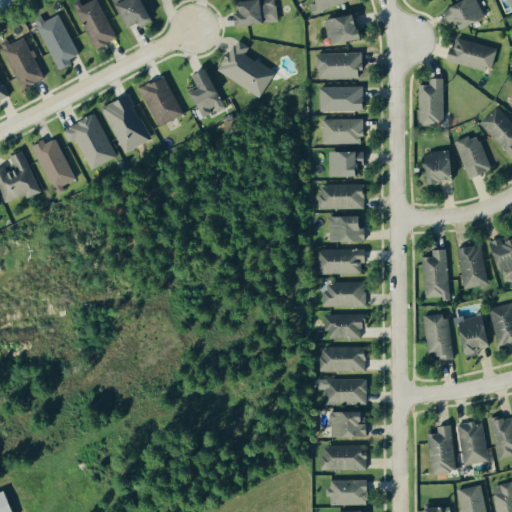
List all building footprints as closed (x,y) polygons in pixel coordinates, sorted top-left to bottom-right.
[(102,0),(91,0),(78,5),(96,50),(119,40),(102,0)] [(119,0),(132,30),(155,20),(146,0),(119,0)] [(246,11),(239,12),(241,27),(281,21),(277,0),(255,0),(244,2),(246,11)] [(353,0),(315,0),(317,3),(311,5),(314,14),(353,0)] [(452,22),(461,19),(465,28),(488,19),(480,0),(468,0),(447,8),(452,22)] [(82,54),(61,13),(40,23),(62,69),(75,64),(72,59),(82,54)] [(328,18),(330,43),(364,40),(362,15),(328,18)] [(13,44),(10,39),(3,43),(25,89),(47,79),(27,37),(13,44)] [(221,70),(262,98),(279,72),(248,53),(252,47),(241,39),(221,70)] [(495,70),(500,46),(458,39),(456,48),(451,47),(448,61),(495,70)] [(321,78),(366,77),(365,51),(320,53),(321,78)] [(206,117),(217,111),(218,112),(229,108),(211,69),(196,75),(203,89),(195,93),(206,117)] [(0,102),(12,97),(0,72),(0,102)] [(184,116),(169,77),(144,87),(160,126),(184,116)] [(446,78),(432,78),(432,84),(421,85),(422,125),(447,125),(446,78)] [(322,87),(323,111),(366,110),(366,86),(322,87)] [(153,139),(130,94),(104,108),(127,153),(153,139)] [(511,118),(500,105),(482,122),(511,155),(511,118)] [(92,169),(118,157),(97,114),(65,129),(71,142),(78,139),(92,169)] [(324,119),(324,144),(365,143),(365,118),(324,119)] [(469,178),(493,171),(482,133),(458,141),(469,178)] [(65,186),(78,179),(58,139),(48,143),(47,140),(35,146),(59,195),(67,191),(65,186)] [(431,183),(456,181),(454,150),(429,152),(431,183)] [(13,156),(19,170),(10,173),(7,167),(0,169),(0,184),(7,202),(27,193),(29,197),(42,192),(25,151),(13,156)] [(366,151),(331,152),(332,177),(366,176),(366,151)] [(366,208),(366,184),(321,184),(321,208),(366,208)] [(366,216),(330,216),(331,241),(366,241),(366,216)] [(511,271),(511,241),(511,242),(508,235),(492,242),(506,274),(511,271)] [(466,289),(490,284),(483,245),(459,249),(466,289)] [(321,273),(363,273),(363,263),(368,263),(368,248),(321,249),(321,273)] [(424,257),(427,299),(452,297),(449,249),(435,250),(435,256),(424,257)] [(326,306),(368,305),(367,281),(326,282),(326,306)] [(511,344),(511,302),(492,306),(499,344),(508,342),(509,345),(511,344)] [(425,315),(431,356),(441,355),(442,359),(456,357),(449,312),(425,315)] [(481,348),(493,345),(486,313),(459,319),(468,356),(482,352),(481,348)] [(328,314),(329,338),(363,338),(363,327),(369,327),(369,314),(328,314)] [(368,346),(323,346),(323,370),(368,370),(368,346)] [(326,379),(327,403),(369,402),(369,378),(326,379)] [(333,436),(369,435),(368,410),(332,410),(333,436)] [(511,414),(491,420),(500,458),(511,455),(511,414)] [(459,424),(465,464),(490,460),(483,420),(459,424)] [(433,473),(456,472),(454,424),(439,425),(440,432),(431,433),(433,473)] [(322,469),(367,469),(367,444),(325,445),(325,455),(322,455),(322,469)] [(331,504),(371,504),(371,479),(331,479),(331,504)] [(511,511),(511,481),(493,486),(498,511),(511,511)] [(459,489),(463,511),(488,511),(483,484),(459,489)]
